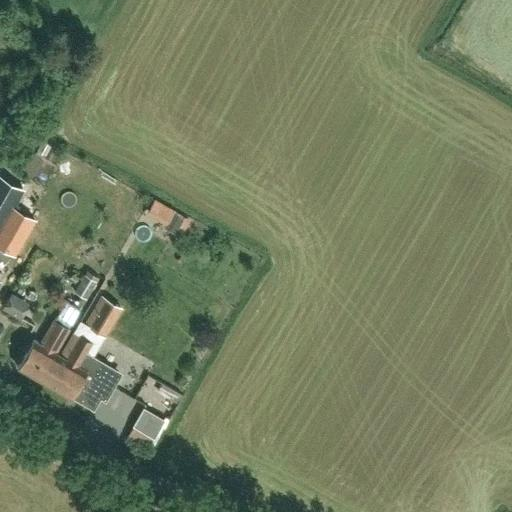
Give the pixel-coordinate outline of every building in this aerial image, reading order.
[(0,227),(22,189),(0,175),(0,227)] [(162,201),(155,217),(171,224),(178,208),(162,201)] [(0,245),(15,254),(36,217),(14,204),(0,228),(0,245)] [(88,296),(95,276),(83,272),(77,293),(88,296)] [(22,317),(29,299),(10,291),(3,309),(22,317)] [(109,334),(125,305),(99,291),(82,319),(109,334)] [(43,383),(60,355),(54,352),(79,309),(65,301),(41,344),(33,340),(17,368),(43,383)] [(60,355),(43,383),(69,398),(70,397),(93,410),(99,398),(105,401),(117,380),(107,374),(110,369),(85,354),(92,342),(79,335),(65,359),(60,355)] [(136,400),(168,414),(179,389),(147,375),(136,400)] [(143,408),(132,426),(152,438),(163,420),(143,408)]
